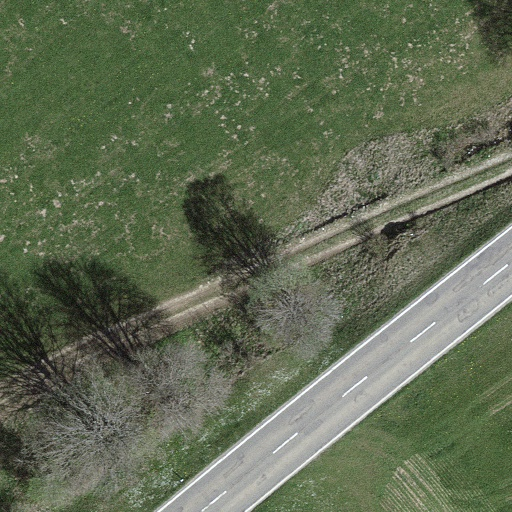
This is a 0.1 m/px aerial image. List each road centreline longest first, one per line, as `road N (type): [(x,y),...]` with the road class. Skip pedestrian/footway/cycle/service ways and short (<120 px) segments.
road 1 (track): [(0,406),(159,316),(511,169)]
road 2 (secondary): [(511,263),(205,511)]
